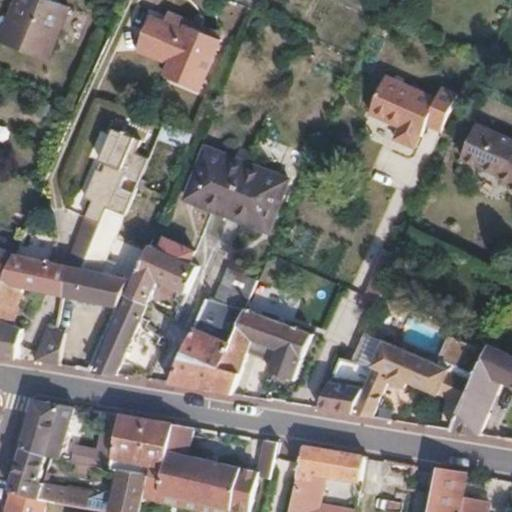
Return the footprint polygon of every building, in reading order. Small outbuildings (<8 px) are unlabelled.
[(53,0),(15,0),(0,36),(0,39),(48,59),(70,6),(53,0)] [(151,17),(146,30),(157,35),(150,48),(184,63),(177,80),(199,88),(221,39),(186,24),(183,30),(151,17)] [(157,35),(146,30),(141,40),(140,44),(150,48),(157,35)] [(388,76),(372,112),(402,124),(396,137),(413,145),(419,132),(422,133),(427,122),(442,128),(458,94),(443,87),(438,98),(388,76)] [(511,141),(475,124),(460,159),(501,178),(511,189),(511,141)] [(164,127),(158,139),(186,152),(191,139),(164,127)] [(108,207),(125,215),(137,188),(139,183),(147,164),(132,157),(137,145),(113,134),(102,159),(110,163),(103,180),(94,177),(84,201),(92,204),(74,245),(89,251),(108,207)] [(219,214),(242,164),(206,148),(184,199),(219,214)] [(110,163),(102,159),(94,177),(103,180),(110,163)] [(290,185),(242,164),(219,214),(269,236),(290,185)] [(71,266),(65,295),(118,306),(129,279),(101,273),(114,242),(125,215),(108,207),(89,251),(85,259),(81,268),(71,266)] [(151,244),(95,369),(118,373),(160,280),(189,292),(200,267),(191,263),(195,253),(167,240),(162,249),(151,244)] [(0,245),(0,279),(5,281),(7,277),(17,253),(15,253),(0,245)] [(85,259),(89,251),(74,245),(69,257),(76,256),(85,259)] [(26,286),(65,295),(71,266),(65,264),(17,253),(7,277),(5,281),(0,292),(0,318),(9,322),(26,286)] [(81,268),(85,259),(76,256),(69,257),(65,264),(71,266),(81,268)] [(228,271),(258,285),(259,282),(230,269),(228,271)] [(228,271),(215,303),(245,315),(258,285),(228,271)] [(365,290),(350,324),(366,330),(381,297),(365,290)] [(312,333),(245,315),(230,349),(231,351),(223,368),(240,373),(248,351),(273,359),(277,349),(302,356),(312,333)] [(0,353),(17,356),(21,327),(9,322),(0,318),(0,353)] [(175,376),(171,382),(231,393),(240,373),(223,368),(231,351),(230,349),(196,327),(175,376)] [(45,329),(35,359),(58,363),(63,333),(55,331),(45,329)] [(366,383),(353,414),(360,415),(374,418),(391,379),(407,386),(411,380),(441,393),(466,404),(467,402),(476,381),(489,352),(450,334),(438,362),(386,338),(366,383)] [(489,352),(476,381),(467,402),(466,404),(454,431),(480,435),(506,380),(511,383),(511,354),(497,348),(498,344),(494,341),(489,352)] [(277,349),(273,359),(269,371),(294,378),(302,356),(277,349)] [(366,383),(331,377),(319,408),(353,414),(366,383)] [(25,446),(48,454),(52,455),(59,456),(74,407),(38,401),(25,446)] [(123,414),(107,412),(98,449),(76,445),(73,459),(111,467),(123,414)] [(123,414),(111,467),(120,469),(144,473),(147,463),(165,466),(175,423),(123,414)] [(175,423),(165,466),(163,477),(160,490),(236,507),(250,510),(259,469),(191,453),(198,427),(175,423)] [(267,438),(259,469),(273,471),(280,440),(267,438)] [(278,458),(300,462),(304,442),(282,438),(278,458)] [(294,496),(311,499),(316,477),(322,478),(324,471),(361,478),(366,455),(305,444),(294,496)] [(12,488),(40,496),(43,487),(44,484),(40,483),(48,454),(25,446),(12,488)] [(147,463),(144,473),(147,473),(163,477),(165,466),(147,463)] [(439,467),(429,511),(488,511),(491,502),(464,496),(468,472),(439,467)] [(144,473),(120,469),(113,510),(113,511),(115,511),(138,511),(143,492),(145,487),(147,473),(144,473)] [(147,473),(145,487),(160,490),(163,477),(147,473)] [(40,496),(47,498),(48,498),(65,501),(66,491),(43,487),(40,496)] [(145,487),(143,492),(228,511),(234,511),(236,507),(160,490),(145,487)] [(5,511),(44,511),(48,498),(47,498),(40,496),(12,488),(5,511)] [(294,496),(290,511),(354,511),(356,508),(311,499),(294,496)]
